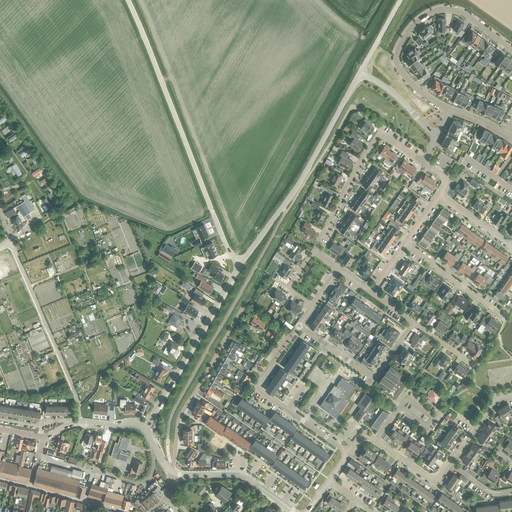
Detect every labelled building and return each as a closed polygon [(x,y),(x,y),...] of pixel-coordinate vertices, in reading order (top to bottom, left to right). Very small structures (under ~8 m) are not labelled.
[(438,30),(445,30),(445,32),(449,32),(449,28),(446,28),(445,18),(438,18),(438,30)] [(457,35),(461,37),(464,31),(461,29),(464,23),(457,20),(453,29),(459,32),(457,35)] [(421,31),(419,33),(423,38),(431,31),(433,29),(430,25),(427,27),(427,26),(424,28),(421,30),(421,31)] [(464,42),(464,43),(468,46),(477,34),(472,31),(467,38),(464,42)] [(468,46),(470,44),(474,47),(481,38),(477,34),(468,46)] [(486,41),(486,40),(485,41),(481,38),(474,47),(478,50),(478,51),(486,41)] [(483,54),(490,44),(486,41),(478,51),(483,54)] [(483,54),(486,56),(487,57),(490,54),(495,47),(490,44),(483,54)] [(420,51),(419,50),(417,51),(415,49),(415,48),(412,50),(411,49),(408,52),(409,52),(407,54),(410,59),(406,61),(406,62),(420,51)] [(406,62),(409,66),(420,58),(417,54),(420,52),(420,51),(406,62)] [(494,57),(490,62),(493,64),(494,63),(499,66),(506,56),(501,52),(497,59),(494,57)] [(486,56),(483,60),(487,63),(492,56),(490,54),(487,57),(486,56)] [(506,56),(499,66),(503,69),(510,59),(506,56)] [(420,58),(409,66),(410,66),(413,70),(423,63),(423,62),(421,64),(418,60),(420,58)] [(503,69),(502,71),(509,76),(511,71),(511,70),(510,69),(511,66),(511,60),(510,59),(503,69)] [(416,74),(416,75),(426,67),(423,63),(413,70),(416,74)] [(416,75),(419,79),(422,77),(424,80),(430,76),(428,73),(425,68),(426,67),(416,75)] [(435,91),(441,80),(434,76),(433,79),(435,80),(432,86),(431,88),(435,91)] [(440,94),(446,82),(441,80),(435,91),(440,94)] [(446,82),(440,94),(441,93),(446,95),(450,86),(446,84),(446,82)] [(450,99),(455,89),(450,86),(446,95),(450,98),(450,99)] [(455,89),(450,99),(454,101),(459,92),(455,89)] [(460,92),(459,92),(454,101),(455,101),(459,104),(465,93),(465,92),(464,95),(460,92)] [(466,104),(470,95),(465,93),(459,104),(464,106),(466,104)] [(485,100),(480,98),(478,103),(475,109),(480,111),(480,112),(485,100)] [(489,104),(487,103),(484,102),(485,100),(480,112),(485,114),(489,104)] [(489,104),(485,114),(485,113),(490,116),(494,106),(489,104)] [(494,106),(490,116),(495,118),(500,106),(495,104),(494,106)] [(495,118),(500,120),(505,108),(500,106),(495,118)] [(0,119),(0,123),(8,118),(6,115),(0,119)] [(364,123),(361,127),(360,127),(359,128),(364,132),(364,131),(369,134),(374,128),(369,124),(371,122),(365,118),(362,122),(364,123)] [(453,121),(451,126),(462,131),(464,126),(458,123),(458,122),(455,120),(454,121),(453,121)] [(458,135),(457,135),(460,131),(462,132),(462,131),(451,126),(448,130),(458,135)] [(489,132),(484,129),(482,133),(478,140),(481,141),(483,143),(489,132)] [(445,135),(455,140),(458,135),(448,130),(445,135)] [(19,132),(9,138),(11,142),(21,135),(19,132)] [(354,138),(349,145),(358,151),(363,144),(356,139),(358,136),(352,132),(350,135),(354,138)] [(494,135),(494,134),(494,135),(489,132),(483,143),(484,142),(488,144),(488,145),(494,135)] [(454,146),(455,146),(452,145),(455,140),(445,135),(445,136),(446,136),(443,140),(454,146)] [(488,145),(492,147),(499,137),(494,135),(488,145)] [(499,137),(492,147),(493,148),(493,147),(497,150),(503,140),(499,138),(499,137)] [(452,151),(454,147),(454,146),(443,140),(441,145),(447,148),(452,151)] [(503,140),(497,150),(502,153),(501,154),(508,143),(503,140)] [(511,147),(511,145),(508,143),(501,154),(506,157),(511,147)] [(379,154),(385,158),(390,151),(388,149),(388,148),(384,146),(383,148),(380,146),(375,154),(378,156),(379,154)] [(23,157),(31,151),(29,148),(20,153),(23,157)] [(8,151),(4,154),(10,162),(14,160),(8,151)] [(337,163),(348,169),(352,161),(346,157),(347,154),(342,151),(339,156),(341,157),(337,163)] [(390,151),(385,158),(391,162),(389,164),(392,166),(398,158),(395,156),(397,154),(393,152),(392,152),(390,151)] [(40,164),(36,157),(32,159),(37,166),(40,164)] [(400,160),(394,167),(397,169),(396,171),(399,173),(400,172),(400,171),(401,170),(404,172),(410,164),(407,163),(408,162),(404,160),(403,161),(400,160)] [(22,173),(16,163),(12,166),(19,176),(22,173)] [(410,164),(404,172),(410,176),(409,177),(412,180),(417,172),(415,170),(416,168),(412,165),(412,166),(410,164)] [(32,173),(34,176),(44,169),(42,166),(32,173)] [(374,167),(371,171),(385,181),(386,179),(380,175),(382,172),(374,167)] [(371,171),(368,176),(376,181),(378,178),(383,183),(385,181),(371,171)] [(330,182),(337,186),(340,179),(341,179),(342,175),(335,172),(330,182)] [(416,183),(423,187),(430,177),(425,174),(424,176),(421,174),(420,176),(416,183)] [(41,181),(43,184),(51,178),(49,175),(41,181)] [(368,176),(365,180),(376,188),(377,186),(374,184),(376,181),(368,176)] [(423,188),(422,190),(424,191),(427,191),(430,192),(432,190),(434,186),(435,185),(433,183),(434,181),(430,177),(423,187),(423,188)] [(471,180),(469,183),(476,188),(478,185),(479,183),(472,178),(471,180)] [(376,188),(365,180),(362,185),(369,190),(371,187),(375,190),(376,188)] [(467,191),(465,189),(468,184),(463,180),(459,185),(457,184),(453,190),(462,197),(467,191)] [(46,188),(48,192),(57,186),(54,182),(46,188)] [(321,184),(319,187),(326,191),(327,191),(326,192),(331,195),(333,191),(328,188),(321,184)] [(363,189),(360,193),(371,201),(373,203),(377,205),(378,203),(372,199),(374,197),(371,194),(363,189)] [(52,191),(48,193),(54,202),(58,200),(52,191)] [(321,203),(328,206),(333,196),(331,195),(326,192),(321,203)] [(360,193),(357,198),(364,203),(366,200),(370,203),(371,201),(360,193)] [(24,201),(17,205),(19,209),(23,216),(26,215),(28,219),(31,217),(29,213),(30,212),(35,209),(31,203),(26,194),(22,196),(25,201),(24,201)] [(411,197),(408,201),(416,206),(419,202),(417,201),(419,198),(413,194),(411,197)] [(357,198),(354,202),(365,210),(366,208),(363,206),(364,203),(357,198)] [(406,199),(403,203),(413,210),(416,206),(408,201),(406,199)] [(473,207),(482,213),(485,209),(488,211),(492,205),(488,202),(486,205),(478,200),(473,207)] [(365,210),(354,202),(350,207),(355,210),(354,211),(357,213),(358,212),(360,209),(363,212),(365,213),(367,211),(365,210)] [(403,203),(400,207),(410,215),(413,210),(403,203)] [(399,213),(407,219),(410,215),(400,207),(397,212),(399,213)] [(11,219),(17,228),(23,224),(18,215),(17,216),(15,213),(16,213),(15,211),(13,208),(5,213),(7,216),(8,218),(10,216),(12,219),(11,219)] [(442,208),(438,214),(446,219),(450,213),(442,208)] [(313,216),(314,217),(315,218),(314,218),(321,222),(324,216),(326,212),(319,209),(317,213),(316,215),(315,214),(314,215),(313,216)] [(351,212),(348,216),(359,224),(360,222),(357,220),(359,217),(351,212)] [(492,216),(493,217),(494,218),(492,221),(498,225),(501,221),(502,221),(504,223),(509,216),(504,213),(503,214),(502,213),(500,213),(500,214),(498,212),(496,215),(495,215),(494,215),(492,216)] [(407,219),(399,213),(395,217),(396,218),(394,220),(401,225),(403,222),(404,223),(407,219)] [(438,214),(434,220),(442,225),(446,219),(438,214)] [(348,216),(345,221),(353,226),(354,223),(358,226),(359,224),(348,216)] [(434,220),(430,226),(437,231),(442,225),(434,220)] [(345,221),(342,225),(343,226),(354,234),(356,232),(351,229),(353,226),(345,221)] [(390,227),(388,230),(396,235),(399,230),(394,227),(396,224),(390,221),(387,225),(390,227)] [(309,228),(311,225),(305,222),(302,227),(305,228),(303,233),(312,237),(313,234),(314,234),(315,231),(309,228)] [(196,239),(192,241),(194,246),(202,243),(200,239),(209,235),(204,224),(196,228),(199,236),(195,238),(196,239)] [(457,235),(459,237),(466,227),(461,224),(456,231),(459,233),(457,235)] [(343,226),(342,225),(339,230),(346,235),(345,236),(348,237),(351,234),(352,235),(355,237),(356,235),(354,234),(343,226)] [(430,226),(426,232),(433,237),(437,231),(430,226)] [(462,235),(465,237),(470,230),(466,227),(459,237),(460,238),(462,235)] [(382,232),(385,234),(393,239),(396,235),(388,230),(387,232),(384,230),(382,232)] [(466,242),(467,243),(474,233),(470,230),(465,237),(467,239),(466,242)] [(426,232),(422,237),(429,243),(433,237),(426,232)] [(471,242),(474,243),(479,236),(474,233),(467,243),(469,244),(471,242)] [(380,235),(379,236),(390,244),(393,239),(385,234),(383,237),(380,235)] [(479,236),(474,243),(476,245),(474,248),(476,249),(483,239),(479,236)] [(376,238),(374,240),(376,241),(379,243),(387,248),(390,244),(380,237),(378,240),(377,239),(376,238)] [(429,243),(422,237),(417,243),(425,249),(429,243)] [(480,248),(478,251),(481,253),(483,254),(490,244),(485,241),(480,248)] [(333,253),(337,256),(338,253),(341,255),(346,248),(340,244),(338,246),(333,242),(329,249),(334,253),(333,253)] [(212,243),(203,247),(206,253),(204,254),(206,259),(208,258),(209,258),(218,254),(212,243)] [(387,248),(379,243),(377,246),(374,243),(371,248),(377,252),(378,249),(383,253),(387,248)] [(165,244),(161,251),(172,257),(175,252),(170,249),(170,247),(165,244)] [(289,255),(294,259),(295,258),(298,260),(301,256),(299,254),(303,248),(297,244),(289,255)] [(486,253),(489,254),(494,247),(490,244),(483,254),(485,255),(486,253)] [(445,262),(451,254),(447,251),(449,248),(446,246),(442,251),(445,253),(441,258),(443,260),(443,261),(445,262)] [(490,259),(492,260),(499,250),(494,247),(489,254),(492,256),(490,259)] [(497,261),(497,262),(498,261),(503,254),(499,250),(492,260),(493,261),(495,259),(498,261),(497,261)] [(277,252),(274,256),(283,262),(285,258),(277,252)] [(451,254),(445,262),(446,263),(448,264),(449,263),(451,265),(454,259),(457,261),(462,254),(460,252),(458,254),(456,253),(454,256),(451,254)] [(342,261),(350,266),(355,259),(347,254),(342,261)] [(498,261),(497,262),(500,263),(496,269),(498,270),(507,257),(503,254),(498,261)] [(363,265),(358,272),(365,276),(372,267),(366,263),(369,259),(364,256),(359,262),(363,265)] [(461,273),(461,274),(467,265),(463,262),(465,259),(462,257),(458,262),(461,264),(457,269),(459,271),(459,272),(461,273)] [(279,274),(285,278),(292,268),(288,265),(290,262),(285,258),(283,262),(282,262),(285,264),(279,274)] [(405,261),(401,266),(409,271),(412,273),(416,266),(414,264),(409,260),(407,263),(405,261)] [(195,262),(191,268),(198,273),(202,266),(195,262)] [(211,264),(207,271),(214,275),(213,278),(219,282),(223,275),(217,271),(218,268),(211,264)] [(467,265),(461,274),(462,274),(464,275),(464,274),(466,276),(470,271),(473,273),(477,267),(474,265),(472,268),(467,265)] [(409,271),(401,266),(398,271),(402,273),(400,275),(407,280),(409,276),(407,275),(409,271)] [(420,273),(417,277),(419,278),(421,279),(427,271),(425,269),(422,268),(419,273),(420,273)] [(476,284),(477,285),(483,276),(479,273),(481,270),(478,268),(474,274),(477,275),(473,281),(475,282),(474,283),(477,284),(476,284)] [(502,300),(505,295),(504,295),(511,284),(511,269),(498,290),(494,294),(500,298),(502,300)] [(483,276),(477,285),(478,285),(480,287),(480,286),(482,287),(486,282),(489,284),(492,278),(490,276),(485,273),(483,276)] [(197,274),(195,278),(201,281),(197,287),(209,294),(213,287),(205,282),(206,279),(197,274)] [(420,282),(424,284),(426,281),(434,287),(439,281),(430,275),(428,278),(425,276),(420,282)] [(386,290),(387,290),(386,291),(393,295),(397,289),(399,290),(403,284),(394,277),(391,281),(392,282),(389,287),(388,287),(386,290)] [(184,281),(181,286),(184,287),(189,290),(191,286),(186,282),(184,281)] [(157,282),(152,290),(158,294),(163,286),(157,282)] [(335,287),(332,292),(339,298),(345,290),(347,287),(340,283),(338,286),(336,288),(335,287)] [(444,299),(443,300),(447,303),(452,296),(450,294),(449,293),(452,290),(445,285),(439,293),(442,295),(442,296),(442,297),(444,299)] [(196,293),(192,299),(193,299),(193,300),(196,302),(197,301),(202,305),(206,299),(202,296),(204,293),(196,288),(194,292),(196,293)] [(269,295),(276,300),(281,292),(276,289),(274,291),(272,289),(269,295)] [(281,292),(276,300),(283,305),(287,299),(284,298),(286,296),(281,292)] [(333,304),(332,305),(334,306),(336,307),(338,304),(336,303),(339,298),(332,292),(328,297),(329,298),(328,301),(333,304)] [(413,301),(416,296),(413,295),(408,303),(410,304),(408,307),(417,314),(421,307),(413,301)] [(181,296),(179,299),(184,302),(183,304),(186,306),(183,312),(186,314),(187,312),(195,317),(198,311),(191,307),(191,306),(187,304),(189,301),(181,296)] [(466,304),(468,302),(459,296),(457,299),(454,297),(450,303),(454,306),(455,304),(463,309),(464,307),(466,307),(467,306),(466,304)] [(351,306),(354,308),(359,300),(355,297),(350,305),(349,305),(348,307),(350,308),(351,306)] [(354,308),(358,311),(364,304),(359,300),(354,308)] [(284,307),(291,312),(296,304),(291,301),(290,303),(288,301),(284,307)] [(324,303),(321,308),(329,313),(331,311),(334,313),(335,311),(332,309),(334,306),(332,305),(327,301),(325,304),(324,303)] [(296,304),(291,312),(299,317),(302,312),(300,310),(302,308),(296,304)] [(360,312),(363,314),(368,307),(364,304),(358,311),(357,313),(359,314),(360,312)] [(363,314),(367,317),(373,310),(368,307),(363,314)] [(479,316),(482,311),(476,307),(472,312),(469,310),(464,317),(468,320),(470,317),(475,321),(476,319),(477,320),(478,319),(480,317),(479,316)] [(321,308),(318,312),(329,320),(330,318),(327,316),(329,313),(321,308)] [(429,324),(430,323),(432,325),(435,320),(433,318),(435,316),(429,311),(429,312),(427,310),(428,310),(425,308),(422,313),(424,315),(426,316),(423,320),(429,324)] [(173,314),(167,324),(170,326),(171,325),(177,328),(176,330),(180,332),(184,326),(182,325),(184,323),(181,321),(183,319),(178,316),(180,313),(173,309),(173,310),(171,312),(173,314)] [(369,319),(372,321),(377,313),(373,310),(367,317),(366,319),(368,320),(369,319)] [(318,312),(315,317),(323,322),(325,320),(328,322),(329,320),(318,312)] [(377,313),(372,321),(376,324),(381,316),(377,313)] [(254,316),(251,322),(252,323),(251,325),(254,327),(257,329),(258,327),(260,329),(259,329),(261,330),(263,327),(265,323),(254,316)] [(315,317),(312,321),(325,331),(326,329),(324,327),(321,325),(323,322),(315,317)] [(481,324),(477,330),(481,332),(483,329),(485,326),(488,329),(488,330),(491,332),(492,332),(494,330),(499,323),(491,317),(489,319),(486,317),(481,324)] [(436,320),(432,325),(434,327),(434,328),(441,334),(446,327),(447,325),(440,320),(439,321),(438,322),(436,320)] [(325,331),(312,321),(308,326),(317,331),(318,329),(321,331),(322,330),(324,332),(325,331)] [(389,328),(387,331),(394,336),(397,331),(392,327),(394,325),(388,321),(386,323),(387,324),(386,326),(387,327),(389,328)] [(331,335),(335,339),(340,331),(338,330),(339,328),(337,326),(339,324),(336,322),(331,330),(334,331),(331,335)] [(343,338),(345,339),(350,332),(348,330),(346,329),(343,333),(340,331),(335,339),(340,342),(343,338)] [(379,333),(377,335),(383,340),(385,337),(390,341),(394,336),(387,331),(384,329),(382,332),(381,334),(379,333)] [(265,337),(270,340),(274,334),(274,333),(269,330),(265,337)] [(348,341),(345,345),(349,349),(354,341),(357,338),(352,335),(353,334),(350,332),(345,339),(348,341)] [(448,338),(457,344),(460,341),(463,343),(466,337),(463,335),(461,338),(453,332),(448,338)] [(412,345),(416,348),(423,339),(426,341),(429,338),(423,334),(421,337),(415,333),(412,338),(415,340),(412,345)] [(354,341),(349,349),(354,352),(357,348),(359,349),(363,344),(361,343),(360,343),(361,341),(357,338),(354,341)] [(232,341),(229,346),(240,352),(243,347),(232,341)] [(303,341),(299,346),(305,350),(309,345),(303,341)] [(378,341),(375,345),(383,351),(387,346),(378,341)] [(482,351),(481,350),(482,349),(475,344),(475,345),(469,341),(465,347),(470,351),(469,353),(476,358),(479,353),(480,353),(482,351)] [(166,347),(163,352),(168,355),(168,353),(175,357),(179,350),(175,348),(176,345),(171,342),(167,348),(166,347)] [(375,345),(372,350),(380,355),(383,351),(375,345)] [(226,350),(226,351),(237,356),(240,352),(229,346),(226,350)] [(299,346),(296,351),(302,356),(305,350),(299,346)] [(404,349),(400,353),(408,359),(410,361),(413,357),(411,356),(412,354),(415,356),(417,354),(411,349),(409,352),(405,349),(404,349)] [(372,350),(369,354),(377,360),(380,355),(372,350)] [(226,351),(223,355),(230,359),(237,363),(239,358),(237,356),(226,351)] [(296,351),(292,357),(298,361),(302,356),(296,351)] [(377,360),(369,354),(367,353),(360,362),(366,366),(368,363),(366,361),(367,359),(374,364),(377,360)] [(400,353),(397,358),(398,358),(397,359),(402,362),(400,365),(406,369),(408,366),(407,365),(410,361),(408,359),(400,353)] [(433,364),(437,367),(439,363),(444,366),(450,358),(444,354),(440,360),(437,358),(433,364)] [(223,355),(221,360),(232,366),(233,364),(229,362),(230,359),(223,355)] [(292,357),(288,362),(294,366),(298,361),(292,357)] [(221,360),(218,365),(225,369),(226,366),(230,368),(232,366),(221,360)] [(294,366),(288,362),(284,367),(290,372),(294,366)] [(247,364),(245,367),(252,371),(254,367),(249,365),(247,363),(247,364)] [(454,370),(463,377),(468,371),(458,364),(454,370)] [(218,365),(215,370),(226,376),(228,373),(224,371),(225,369),(218,365)] [(153,377),(159,380),(165,370),(159,366),(153,377)] [(384,392),(395,399),(404,387),(399,383),(400,381),(404,375),(391,366),(378,383),(384,388),(382,390),(384,392)] [(281,369),(278,373),(284,378),(287,373),(281,369)] [(215,370),(213,375),(220,379),(221,379),(222,377),(225,378),(226,376),(215,370)] [(137,373),(134,377),(145,383),(147,385),(147,383),(148,384),(150,381),(147,379),(137,373)] [(278,373),(274,379),(280,383),(284,378),(278,373)] [(213,375),(210,379),(221,385),(222,384),(218,381),(220,379),(213,375)] [(319,406),(327,412),(336,418),(348,401),(345,399),(349,392),(350,393),(355,386),(342,377),(337,384),(339,385),(337,388),(334,385),(319,406)] [(210,379),(207,384),(214,388),(216,386),(222,389),(223,387),(221,385),(210,379)] [(274,379),(270,385),(276,389),(280,383),(274,379)] [(141,394),(149,398),(151,394),(152,392),(155,388),(148,384),(147,383),(141,394)] [(214,388),(207,384),(205,389),(203,392),(210,396),(212,392),(215,393),(214,394),(221,398),(223,393),(224,393),(214,388)] [(276,389),(270,385),(266,390),(272,394),(276,389)] [(442,394),(433,388),(431,390),(429,390),(427,393),(428,394),(426,396),(435,403),(437,400),(438,401),(441,397),(440,397),(442,394)] [(138,392),(136,396),(144,401),(145,400),(147,397),(144,395),(141,394),(138,392)] [(361,407),(353,418),(359,421),(362,416),(364,418),(363,419),(365,421),(366,420),(366,419),(370,422),(368,424),(376,429),(388,413),(380,407),(379,408),(370,402),(373,398),(366,393),(357,405),(361,407)] [(136,396),(134,399),(143,405),(139,410),(142,412),(144,409),(145,406),(148,403),(148,402),(145,400),(144,401),(136,396)] [(120,398),(120,407),(125,407),(125,411),(136,412),(136,404),(126,404),(126,399),(120,398)] [(237,405),(242,409),(247,403),(241,399),(237,405)] [(194,406),(204,411),(208,403),(203,400),(201,403),(197,401),(194,406)] [(102,414),(107,414),(107,409),(114,410),(114,403),(108,402),(105,404),(105,405),(95,404),(94,413),(99,414),(99,413),(102,413),(102,414)] [(242,409),(247,413),(252,407),(247,403),(242,409)] [(508,404),(503,407),(507,414),(510,412),(511,416),(511,409),(511,410),(508,404)] [(194,406),(192,412),(195,414),(194,417),(199,419),(201,416),(204,411),(194,406)] [(247,413),(253,416),(257,410),(252,407),(247,413)] [(507,414),(503,407),(497,410),(501,416),(498,417),(501,423),(506,420),(504,416),(507,414)] [(253,416),(258,420),(262,414),(257,410),(253,416)] [(270,419),(276,423),(280,417),(275,413),(270,419)] [(262,414),(258,420),(263,424),(268,418),(262,414)] [(205,423),(209,425),(214,418),(210,415),(205,423)] [(276,423),(281,426),(285,420),(280,417),(276,423)] [(214,418),(209,425),(213,428),(218,421),(214,418)] [(281,426),(286,430),(290,424),(285,420),(281,426)] [(218,421),(213,428),(217,431),(222,424),(218,421)] [(449,424),(448,427),(457,433),(460,430),(461,430),(462,429),(454,423),(452,421),(449,424)] [(489,421),(486,425),(494,431),(495,429),(498,430),(501,426),(498,424),(497,426),(489,421)] [(222,424),(217,431),(221,434),(222,433),(226,427),(222,424)] [(290,424),(286,430),(292,434),(296,428),(290,424)] [(391,438),(394,440),(401,431),(399,429),(397,432),(394,430),(396,427),(393,425),(390,430),(392,432),(389,437),(390,438),(391,438)] [(486,425),(483,430),(493,437),(494,435),(492,434),(494,431),(486,425)] [(194,429),(194,426),(188,426),(188,429),(183,429),(183,435),(195,435),(195,429),(194,429)] [(222,433),(226,436),(231,428),(227,426),(226,427),(222,433)] [(449,430),(447,433),(455,438),(456,437),(455,436),(457,433),(448,427),(446,429),(449,430)] [(226,436),(230,438),(235,431),(231,428),(226,436)] [(483,430),(480,434),(488,440),(489,438),(494,441),(496,439),(493,437),(483,430)] [(230,438),(234,441),(239,434),(235,431),(230,438)] [(292,437),(298,441),(302,435),(296,431),(292,437)] [(401,431),(394,440),(398,442),(397,443),(399,444),(403,439),(405,441),(408,436),(406,434),(404,436),(401,435),(403,432),(401,431)] [(442,434),(441,436),(450,443),(453,439),(454,440),(455,438),(447,433),(445,436),(442,434)] [(82,441),(81,444),(82,445),(86,446),(87,446),(88,443),(91,444),(94,436),(86,434),(84,441),(83,441),(82,441)] [(97,434),(94,442),(98,443),(98,444),(97,444),(96,448),(98,449),(102,435),(97,434)] [(234,441),(238,444),(243,437),(239,434),(234,441)] [(484,444),(482,446),(486,449),(488,447),(487,446),(488,444),(486,442),(488,440),(480,434),(476,439),(484,444)] [(195,435),(183,435),(183,441),(187,441),(187,444),(193,444),(193,441),(194,441),(195,435)] [(298,441),(303,445),(307,439),(302,435),(298,441)] [(58,440),(56,448),(62,451),(62,452),(65,453),(67,447),(69,447),(70,444),(66,442),(62,441),(64,437),(61,436),(60,440),(58,440)] [(126,449),(129,439),(120,436),(118,443),(115,442),(111,457),(128,462),(131,453),(125,451),(126,449)] [(450,443),(441,436),(439,438),(442,440),(440,443),(438,441),(436,444),(441,447),(442,445),(448,448),(449,447),(448,446),(450,443)] [(238,444),(241,447),(247,439),(243,437),(238,444)] [(407,449),(411,452),(417,442),(415,441),(413,443),(411,441),(413,439),(410,437),(406,442),(409,444),(405,449),(407,450),(407,449)] [(506,446),(504,449),(511,454),(511,443),(510,442),(511,440),(508,437),(503,444),(506,446)] [(241,447),(245,449),(250,442),(249,441),(247,439),(241,447)] [(303,445),(308,449),(312,443),(307,439),(303,445)] [(90,457),(89,459),(96,461),(96,458),(100,459),(102,451),(102,449),(103,449),(105,442),(101,441),(100,445),(98,450),(92,448),(91,455),(90,457)] [(251,447),(256,451),(261,445),(255,441),(251,447)] [(417,442),(411,452),(414,454),(413,455),(415,456),(419,451),(421,452),(425,447),(422,446),(420,448),(418,446),(419,444),(417,442)] [(474,442),(471,447),(479,453),(480,450),(483,452),(484,450),(485,450),(486,449),(482,446),(481,447),(474,442)] [(308,449),(313,452),(317,446),(312,443),(308,449)] [(256,451),(261,454),(266,448),(261,445),(256,451)] [(313,452),(318,456),(323,450),(317,446),(313,452)] [(471,447),(467,451),(478,459),(479,456),(477,455),(479,453),(471,447)] [(261,454),(267,458),(271,452),(266,448),(261,454)] [(358,457),(365,463),(368,459),(370,460),(375,453),(367,448),(364,452),(362,451),(358,457)] [(186,457),(190,460),(193,456),(194,457),(197,454),(195,452),(191,449),(186,457)] [(432,450),(428,455),(434,460),(436,457),(440,460),(443,455),(435,449),(433,451),(432,450)] [(323,450),(318,456),(323,460),(324,460),(328,454),(323,450)] [(467,451),(464,455),(472,461),(474,459),(476,461),(478,459),(467,451)] [(271,452),(267,458),(272,462),(276,455),(271,452)] [(434,460),(428,455),(424,461),(426,462),(424,465),(427,466),(427,468),(428,469),(430,468),(432,470),(436,465),(433,463),(434,460)] [(472,461),(464,455),(461,460),(469,465),(468,467),(470,469),(473,465),(471,464),(472,461)] [(376,468),(379,470),(381,468),(386,472),(390,465),(378,456),(373,463),(378,466),(376,468)] [(18,465),(16,481),(28,483),(30,476),(31,469),(23,467),(25,459),(20,457),(18,465)] [(69,457),(67,462),(85,467),(86,461),(69,457)] [(212,467),(212,469),(216,469),(216,468),(220,468),(225,468),(225,461),(225,460),(214,457),(214,461),(212,461),(212,467)] [(272,465),(278,469),(282,463),(277,459),(272,465)] [(128,472),(132,473),(133,470),(140,472),(142,463),(135,461),(133,468),(130,467),(128,472)] [(1,477),(16,481),(18,465),(5,462),(1,475),(1,477)] [(278,469),(283,473),(287,467),(282,463),(278,469)] [(283,473),(288,476),(292,470),(287,467),(283,473)] [(33,484),(46,488),(49,476),(50,471),(41,469),(38,468),(37,468),(35,476),(33,484)] [(345,474),(350,478),(355,472),(349,468),(345,474)] [(71,477),(80,479),(80,476),(82,471),(73,469),(71,477)] [(395,477),(392,480),(395,483),(398,479),(402,473),(397,469),(393,475),(394,476),(395,477)] [(481,477),(485,480),(487,477),(494,482),(498,476),(499,475),(491,469),(488,474),(485,472),(482,476),(481,477)] [(288,476),(293,480),(297,474),(292,470),(288,476)] [(46,488),(58,491),(62,476),(62,475),(50,471),(49,476),(46,488)] [(501,479),(505,481),(507,479),(511,482),(511,471),(508,476),(505,474),(503,476),(501,479)] [(350,478),(356,482),(360,476),(355,472),(350,478)] [(398,479),(403,482),(407,476),(402,473),(398,479)] [(293,480),(299,484),(303,478),(300,476),(297,474),(293,480)] [(454,474),(450,479),(456,484),(460,478),(465,482),(467,479),(463,476),(460,474),(459,476),(458,477),(457,476),(454,474)] [(58,491),(75,496),(78,485),(80,479),(71,477),(62,475),(62,476),(58,491)] [(360,476),(355,482),(361,486),(365,480),(366,479),(367,477),(365,475),(363,478),(360,476)] [(101,494),(105,495),(106,491),(107,491),(107,488),(111,477),(107,476),(105,482),(101,481),(99,486),(98,492),(97,493),(101,494)] [(403,482),(408,486),(413,480),(407,476),(403,482)] [(303,478),(299,484),(304,487),(308,481),(303,478)] [(361,486),(366,489),(370,483),(367,481),(368,480),(366,479),(365,480),(361,486)] [(456,484),(450,479),(446,485),(450,488),(449,490),(455,495),(458,497),(461,493),(458,491),(457,492),(455,490),(458,485),(456,484)] [(408,486),(414,490),(418,484),(413,480),(408,486)] [(149,486),(151,488),(150,488),(160,499),(157,496),(162,492),(157,486),(159,484),(155,481),(154,481),(152,483),(149,486)] [(90,489),(97,492),(98,492),(99,486),(92,483),(90,489)] [(366,489),(371,493),(377,485),(375,484),(374,484),(373,485),(370,483),(366,489)] [(196,491),(200,494),(205,487),(201,484),(196,491)] [(214,494),(224,502),(231,492),(221,484),(214,494)] [(414,490),(419,494),(423,488),(418,484),(414,490)] [(78,485),(75,496),(83,498),(86,487),(78,485)] [(377,485),(371,493),(377,497),(381,491),(378,489),(380,487),(377,485)] [(18,486),(16,495),(26,497),(28,488),(18,486)] [(149,490),(147,491),(155,502),(160,499),(150,488),(151,488),(149,486),(147,488),(149,490)] [(141,493),(142,495),(151,506),(155,502),(147,491),(144,493),(143,492),(139,487),(138,489),(141,493)] [(419,494),(424,497),(428,491),(423,488),(419,494)] [(31,511),(35,496),(39,497),(40,491),(36,490),(31,489),(27,508),(31,508),(30,510),(28,509),(28,511),(27,511),(31,511)] [(87,496),(96,499),(97,493),(98,492),(97,492),(97,493),(89,490),(87,496)] [(103,501),(103,502),(110,504),(120,507),(123,495),(107,491),(106,491),(105,495),(103,501)] [(428,491),(424,497),(429,501),(432,503),(435,498),(433,496),(434,495),(428,491)] [(327,502),(332,506),(337,500),(331,496),(332,495),(329,493),(325,499),(328,501),(327,502)] [(436,501),(440,504),(446,496),(441,493),(436,501)] [(131,503),(136,509),(141,504),(137,499),(136,500),(133,499),(132,498),(132,495),(131,495),(130,497),(130,500),(131,501),(131,503)] [(142,495),(140,497),(138,495),(136,497),(147,509),(151,506),(142,495)] [(382,504),(387,508),(391,502),(393,500),(388,496),(386,498),(385,499),(383,497),(379,503),(381,505),(382,504)] [(440,504),(445,507),(450,499),(446,496),(440,504)] [(60,497),(58,504),(65,506),(67,499),(60,497)] [(230,506),(237,511),(243,502),(236,498),(230,506)] [(130,508),(131,503),(131,501),(130,502),(129,501),(123,499),(121,507),(127,509),(129,509),(130,508)] [(445,507),(449,510),(455,503),(450,499),(445,507)] [(337,500),(332,506),(338,510),(339,509),(341,510),(345,504),(342,502),(342,503),(337,500)] [(205,511),(213,511),(216,509),(211,506),(212,504),(210,502),(204,509),(206,511),(205,511)] [(391,502),(387,508),(392,511),(391,511),(396,511),(399,508),(396,506),(397,506),(391,502)] [(449,510),(451,511),(453,511),(459,506),(455,503),(449,510)]
